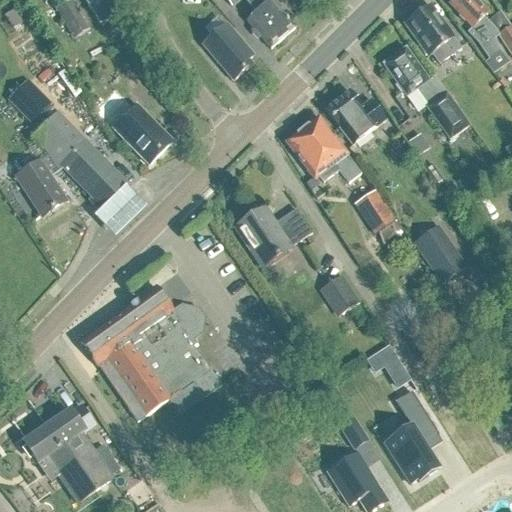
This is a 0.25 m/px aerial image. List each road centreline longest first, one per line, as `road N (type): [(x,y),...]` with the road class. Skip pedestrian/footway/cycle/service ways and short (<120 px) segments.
road 1 (primary): [(0,383),(239,140)]
road 2 (primary): [(239,140),(380,0)]
road 3 (unclassified): [(239,140),(176,66),(143,0)]
